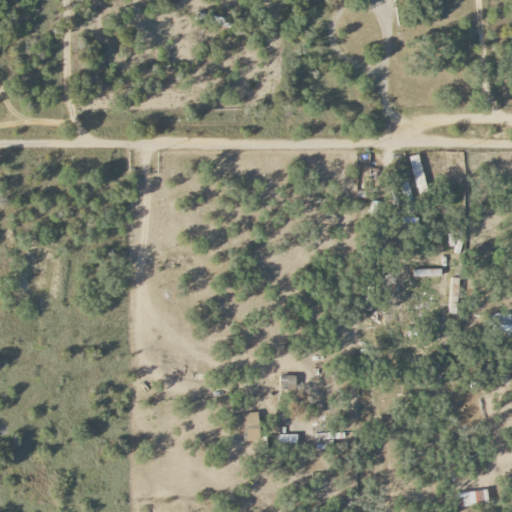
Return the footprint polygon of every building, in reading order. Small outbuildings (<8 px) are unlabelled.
[(195,23),(229,27),(230,18),(196,14),(195,23)] [(417,191),(426,188),(417,155),(408,157),(417,191)] [(449,196),(457,195),(457,159),(449,159),(449,196)] [(510,314),(494,314),(493,333),(511,333),(511,325),(510,325),(510,314)] [(294,389),(294,376),(279,376),(279,388),(294,389)] [(257,415),(229,414),(228,435),(243,435),(243,442),(256,442),(257,415)] [(333,434),(315,434),(315,448),(334,447),(333,434)] [(296,435),(277,435),(277,444),(296,444),(296,435)]
